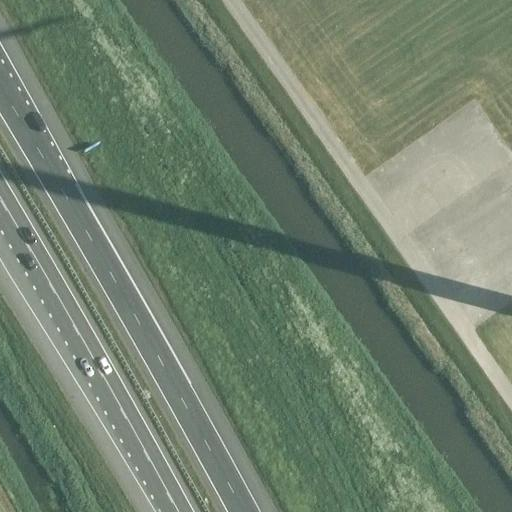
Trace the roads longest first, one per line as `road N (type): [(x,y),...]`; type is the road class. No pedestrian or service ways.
road 1 (motorway): [(237,511),(0,87)]
road 2 (motorway): [(0,197),(177,511)]
